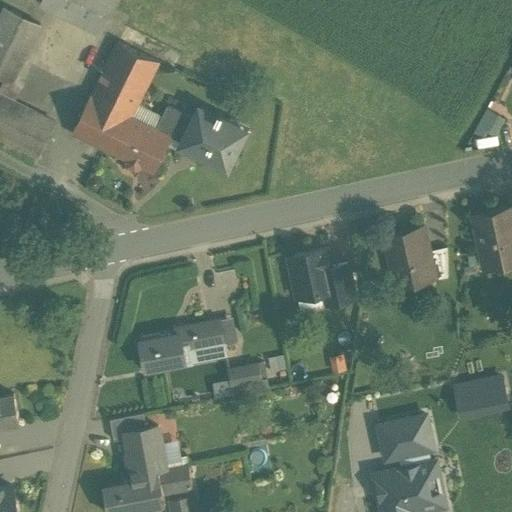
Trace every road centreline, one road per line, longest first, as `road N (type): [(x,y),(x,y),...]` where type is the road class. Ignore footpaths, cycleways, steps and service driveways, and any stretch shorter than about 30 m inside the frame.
road 1 (tertiary): [(511,162),(131,245)]
road 2 (residential): [(57,511),(106,250)]
road 3 (unclassified): [(131,245),(127,230),(0,160)]
